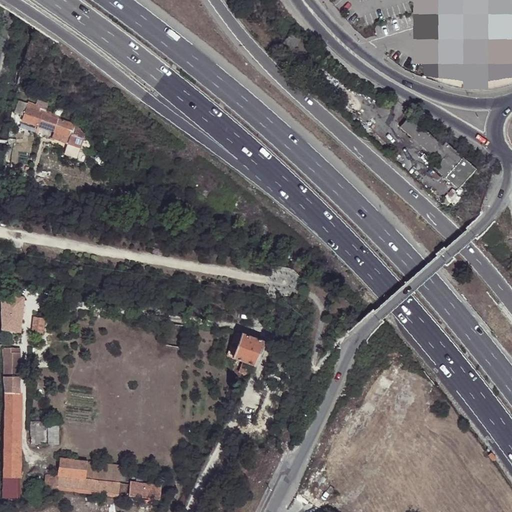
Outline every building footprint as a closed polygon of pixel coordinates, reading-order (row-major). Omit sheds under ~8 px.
[(466,81),(438,0),(424,0),(430,76),(466,81)] [(511,0),(449,0),(461,39),(511,23),(511,0)] [(24,115),(22,121),(53,131),(51,139),(68,145),(64,155),(78,159),(87,131),(73,126),(74,124),(61,118),(63,112),(56,110),(54,115),(46,113),(46,111),(42,109),(43,107),(29,102),(28,104),(20,101),(16,112),(24,115)] [(400,126),(439,160),(446,153),(457,163),(464,156),(445,140),(442,143),(410,114),(400,126)] [(446,153),(439,160),(434,166),(445,176),(457,163),(446,153)] [(24,297),(1,293),(1,328),(20,331),(24,297)] [(34,318),(32,332),(41,333),(43,319),(34,318)] [(233,358),(241,334),(235,332),(228,356),(233,358)] [(254,366),(264,342),(241,334),(233,358),(244,362),(250,365),(254,366)] [(246,376),(250,365),(244,362),(239,373),(246,376)] [(3,395),(2,497),(12,497),(17,497),(19,376),(10,376),(2,376),(3,386),(3,395)] [(30,443),(45,443),(45,422),(30,421),(30,443)] [(48,444),(58,444),(58,422),(48,422),(47,422),(48,444)] [(84,474),(85,462),(60,459),(58,476),(46,474),(45,485),(117,494),(119,483),(83,479),(84,474)] [(126,467),(85,462),(84,474),(100,478),(124,481),(126,467)] [(139,486),(138,497),(159,499),(160,488),(139,486)]
